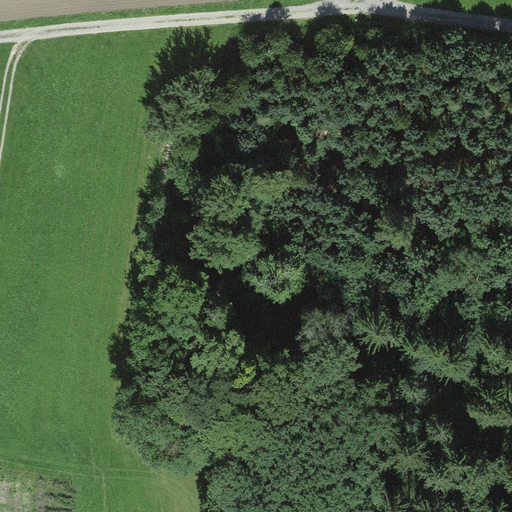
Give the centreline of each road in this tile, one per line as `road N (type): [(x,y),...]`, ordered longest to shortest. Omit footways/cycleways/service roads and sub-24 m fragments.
road 1 (track): [(0,38),(358,4)]
road 2 (track): [(357,0),(511,23)]
road 3 (track): [(32,36),(14,63),(0,152)]
